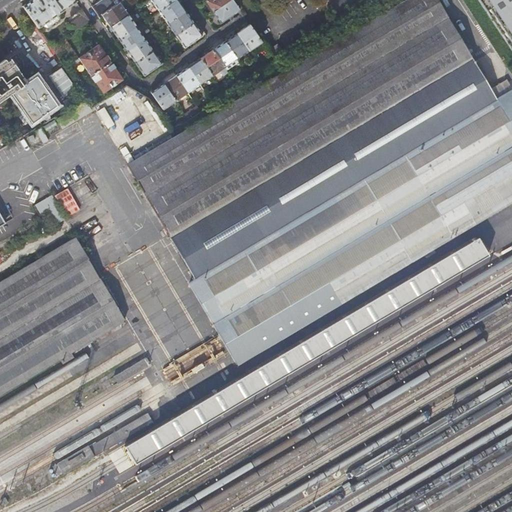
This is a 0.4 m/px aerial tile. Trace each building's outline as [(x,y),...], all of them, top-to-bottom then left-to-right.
[(76,1),(74,0),(30,0),(23,6),(38,28),(76,1)] [(119,3),(123,0),(86,0),(99,17),(102,15),(119,3)] [(167,231),(171,237),(473,59),(437,0),(406,0),(127,165),(130,170),(136,181),(143,191),(148,201),(155,211),(161,221),(167,231)] [(175,0),(151,0),(159,11),(175,0)] [(185,11),(177,0),(175,0),(159,11),(168,23),(185,11)] [(206,0),(214,11),(229,0),(206,0)] [(221,22),(239,10),(232,0),(229,0),(214,11),(221,22)] [(331,22),(357,3),(358,3),(356,0),(337,0),(327,8),(328,9),(326,10),(328,14),(326,15),(331,22)] [(511,0),(487,0),(481,5),(511,50),(511,0)] [(110,28),(128,15),(119,3),(102,15),(110,28)] [(176,35),(194,23),(185,11),(168,23),(176,35)] [(119,40),(137,27),(128,15),(110,28),(119,40)] [(203,35),(194,23),(176,35),(185,48),(203,35)] [(249,51),(262,42),(250,24),(237,33),(249,51)] [(127,52),(145,39),(137,27),(119,40),(127,52)] [(249,51),(237,33),(225,41),(237,59),(249,51)] [(127,52),(135,64),(153,51),(145,39),(127,52)] [(237,59),(225,41),(213,50),(225,68),(237,59)] [(91,76),(110,62),(98,45),(79,59),(91,76)] [(200,58),(213,76),(225,68),(213,50),(200,58)] [(153,51),(135,64),(144,76),(162,64),(153,51)] [(9,58),(0,64),(0,104),(14,95),(28,85),(9,58)] [(188,67),(201,85),(213,76),(200,58),(188,67)] [(473,59),(171,237),(176,247),(185,261),(191,271),(196,278),(497,100),(490,88),(473,59)] [(122,79),(110,62),(91,76),(103,93),(122,79)] [(176,75),(188,93),(201,85),(188,67),(176,75)] [(176,75),(164,84),(176,102),(188,93),(176,75)] [(40,76),(28,85),(14,95),(34,123),(60,105),(40,76)] [(151,93),(163,110),(176,102),(164,84),(151,93)] [(95,105),(106,127),(138,111),(127,89),(95,105)] [(214,323),(511,145),(511,91),(497,100),(196,278),(190,282),(196,291),(202,302),(209,313),(214,323)] [(196,104),(198,107),(200,111),(212,102),(208,95),(196,104)] [(56,120),(61,128),(90,111),(85,103),(56,120)] [(198,107),(185,115),(188,119),(200,111),(198,107)] [(188,119),(185,115),(185,114),(172,123),(175,127),(188,119)] [(129,134),(141,126),(137,120),(125,128),(129,134)] [(511,145),(214,323),(219,331),(226,342),(232,352),(241,368),(321,316),(421,257),(511,201),(511,145)] [(0,228),(10,222),(0,205),(0,228)] [(76,238),(0,282),(0,395),(125,321),(120,313),(114,303),(106,289),(76,238)] [(479,238),(127,447),(131,455),(137,465),(490,255),(479,238)] [(86,448),(91,457),(149,423),(144,414),(86,448)] [(91,457),(86,448),(85,447),(77,451),(79,454),(63,463),(61,460),(49,468),(55,478),(59,475),(91,457)]
